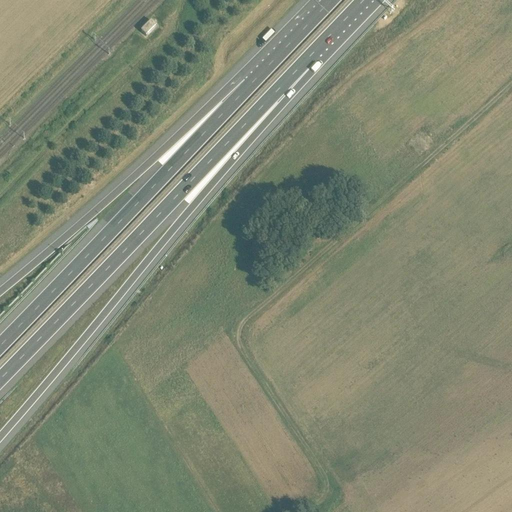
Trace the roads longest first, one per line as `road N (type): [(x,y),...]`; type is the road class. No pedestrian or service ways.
road 1 (track): [(511,85),(240,329),(237,338),(328,487),(305,511)]
road 2 (motorway): [(0,436),(311,54)]
road 3 (motorway): [(0,381),(311,54)]
road 4 (motorway): [(249,84),(0,345)]
road 5 (motorway): [(249,84),(0,291)]
